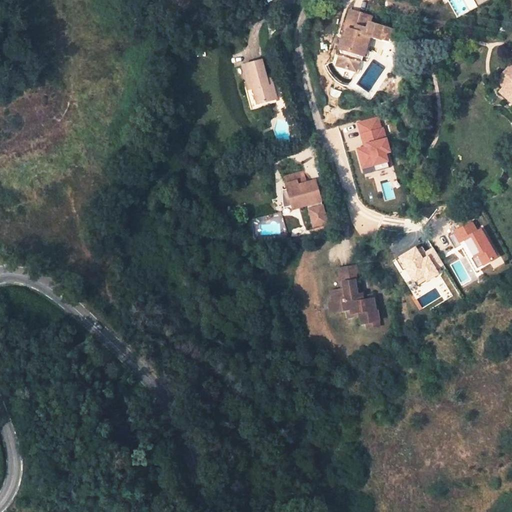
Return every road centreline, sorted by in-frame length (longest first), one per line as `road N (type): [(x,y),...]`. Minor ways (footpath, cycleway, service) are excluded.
road 1 (tertiary): [(0,274),(39,281),(69,302),(152,382),(180,425),(210,511)]
road 2 (track): [(306,0),(298,54),(340,197),(344,243)]
road 3 (track): [(111,340),(119,188),(164,105)]
